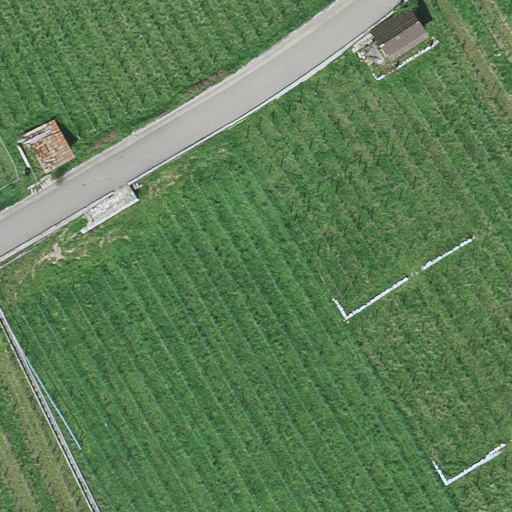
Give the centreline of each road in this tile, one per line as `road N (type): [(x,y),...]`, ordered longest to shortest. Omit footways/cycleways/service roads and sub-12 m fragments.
road 1 (trunk): [(486,0),(0,317)]
road 2 (track): [(0,232),(257,84),(377,0)]
